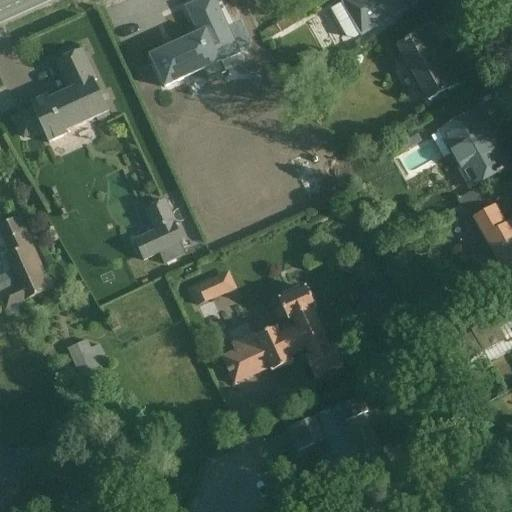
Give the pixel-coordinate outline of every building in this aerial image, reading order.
[(221,64),(240,55),(214,0),(205,0),(186,9),(199,36),(151,58),(165,90),(204,72),(209,82),(226,74),(221,64)] [(362,40),(419,5),(415,0),(348,0),(341,5),(362,40)] [(431,109),(466,88),(432,31),(397,52),(431,109)] [(89,50),(58,63),(70,91),(13,116),(24,143),(49,133),(55,146),(118,119),(89,50)] [(9,111),(22,105),(16,93),(3,100),(9,111)] [(472,191),(511,168),(511,163),(481,107),(438,130),(472,191)] [(435,133),(399,151),(413,178),(449,159),(435,133)] [(157,262),(201,244),(183,199),(157,210),(152,197),(142,201),(150,222),(160,218),(163,225),(146,232),(157,262)] [(476,216),(496,255),(511,246),(511,209),(507,200),(476,216)] [(39,294),(10,233),(0,237),(0,263),(19,304),(39,294)] [(510,281),(511,280),(511,246),(496,255),(510,281)] [(230,275),(189,294),(199,313),(239,294),(230,275)] [(314,379),(347,366),(313,284),(281,297),(286,308),(216,337),(236,386),(305,357),(314,379)] [(79,350),(89,372),(118,359),(108,337),(79,350)] [(374,412),(365,394),(290,428),(301,453),(328,441),(338,465),(362,454),(349,424),(374,412)]
